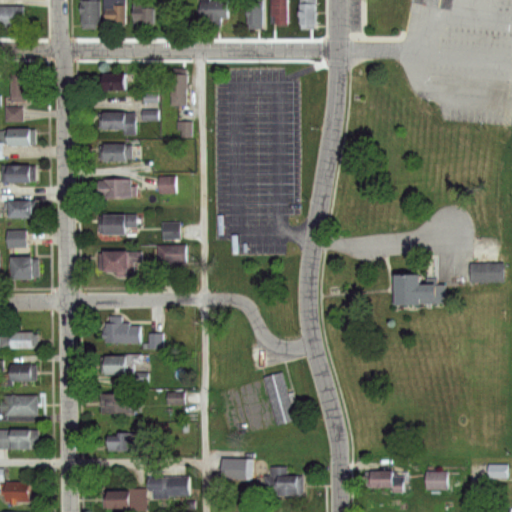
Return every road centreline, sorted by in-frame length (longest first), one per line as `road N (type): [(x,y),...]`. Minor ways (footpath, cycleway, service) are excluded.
road 1 (residential): [(339,511),(336,426),(308,313),(337,102),(338,0)]
road 2 (residential): [(69,511),(61,0)]
road 3 (residential): [(339,51),(0,49)]
road 4 (residential): [(0,301),(231,298),(272,340),(313,342)]
